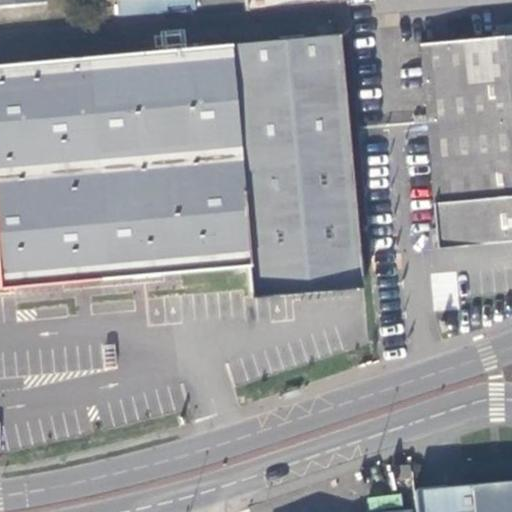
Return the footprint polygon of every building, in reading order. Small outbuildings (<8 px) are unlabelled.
[(0,0),(0,9),(42,6),(41,0),(0,0)] [(511,0),(430,0),(375,5),(375,16),(511,3),(511,0)] [(440,246),(487,242),(511,239),(511,38),(510,38),(509,33),(499,35),(499,39),(422,46),(440,246)] [(340,38),(231,48),(249,267),(252,298),(272,296),(362,289),(359,254),(340,38)] [(249,267),(231,48),(0,67),(0,291),(112,280),(113,290),(140,287),(139,278),(249,267)] [(511,239),(487,242),(488,249),(511,247),(511,239)] [(413,464),(393,466),(395,482),(416,481),(413,464)] [(414,511),(511,511),(511,481),(412,490),(414,511)]
